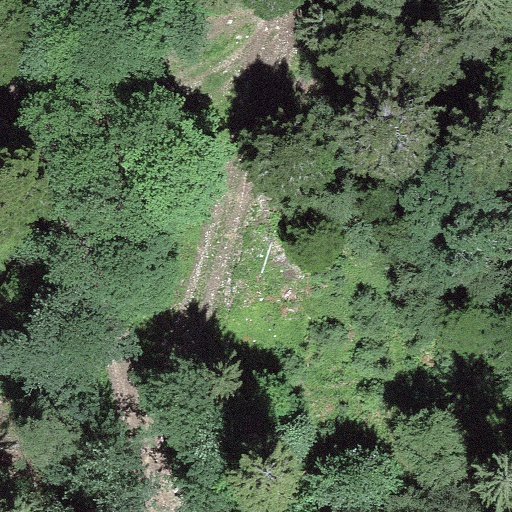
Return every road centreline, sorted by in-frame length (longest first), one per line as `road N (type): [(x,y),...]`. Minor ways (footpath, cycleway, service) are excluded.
road 1 (track): [(0,136),(85,262),(130,359),(150,458),(146,511)]
road 2 (track): [(0,109),(91,108),(205,77),(245,58),(302,0)]
